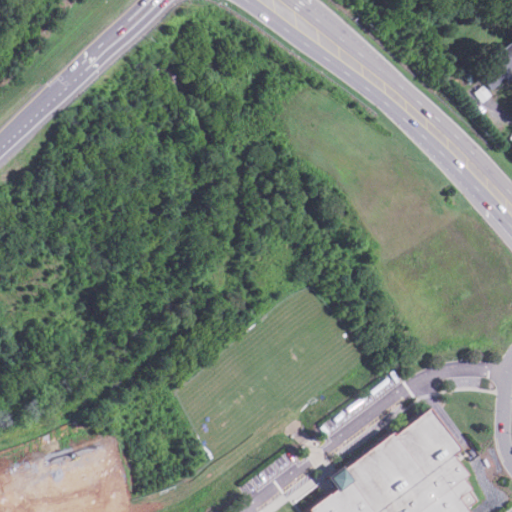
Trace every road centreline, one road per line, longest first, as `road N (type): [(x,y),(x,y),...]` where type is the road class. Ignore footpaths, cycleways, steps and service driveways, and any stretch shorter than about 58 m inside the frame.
road 1 (trunk): [(244,0),(422,138),(456,151)]
road 2 (trunk): [(456,151),(439,123),(309,11)]
